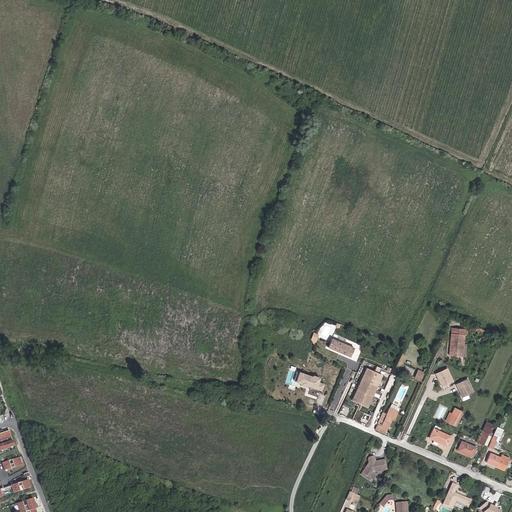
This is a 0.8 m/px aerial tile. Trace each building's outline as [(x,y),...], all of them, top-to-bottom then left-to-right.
[(465,335),(468,335),(468,329),(453,328),(452,343),(450,343),(448,355),(461,357),(462,344),(464,345),(465,335)] [(350,356),(354,348),(332,338),(328,347),(350,356)] [(367,407),(382,375),(366,367),(351,400),(367,407)] [(448,369),(437,374),(443,387),(454,382),(448,369)] [(421,381),(424,373),(419,370),(415,378),(421,381)] [(316,388),(322,390),(324,383),(318,381),(319,378),(313,376),(313,377),(300,374),(298,382),(302,384),(302,385),(311,388),(316,389),(316,388)] [(474,392),(468,379),(457,385),(463,398),(474,392)] [(375,429),(385,433),(392,418),(395,419),(398,411),(389,408),(386,415),(382,413),(375,429)] [(462,412),(455,408),(452,414),(450,413),(447,420),(456,425),(462,412)] [(483,445),(483,444),(489,431),(492,424),(486,421),(477,442),(483,445)] [(438,441),(447,445),(451,436),(433,429),(429,438),(434,440),(438,441)] [(497,429),(489,447),(492,448),(493,446),(496,440),(498,436),(500,437),(503,432),(497,429)] [(0,450),(14,446),(12,440),(8,441),(7,438),(11,437),(9,430),(3,432),(2,430),(0,430),(0,450)] [(483,444),(487,446),(493,433),(489,431),(483,444)] [(502,443),(496,440),(493,446),(499,449),(499,448),(500,447),(502,443)] [(458,450),(473,456),(476,447),(462,441),(458,450)] [(364,466),(361,472),(362,473),(369,476),(371,476),(371,474),(373,469),(374,468),(384,464),(385,462),(382,456),(380,455),(373,458),(371,454),(370,453),(366,455),(365,456),(367,461),(365,465),(364,466)] [(501,457),(491,453),(487,462),(504,469),(509,457),(502,454),(501,457)] [(4,474),(22,468),(19,460),(11,462),(13,466),(9,468),(8,463),(1,466),(4,474)] [(18,492),(17,488),(20,487),(22,491),(29,488),(27,480),(9,486),(9,487),(12,494),(18,492)] [(471,506),(474,500),(457,493),(460,486),(454,484),(446,506),(455,510),(458,502),(471,506)] [(9,487),(0,489),(0,495),(1,497),(12,494),(9,487)] [(356,503),(359,495),(349,491),(345,498),(356,503)] [(36,511),(35,508),(37,507),(36,503),(34,503),(32,498),(24,500),(26,504),(23,505),(21,501),(15,503),(18,511),(36,511)] [(500,511),(500,510),(496,510),(494,510),(495,508),(490,506),(487,503),(481,509),(483,511),(500,511)]
